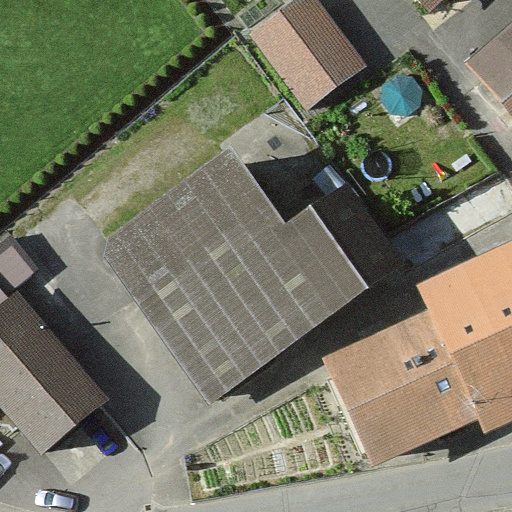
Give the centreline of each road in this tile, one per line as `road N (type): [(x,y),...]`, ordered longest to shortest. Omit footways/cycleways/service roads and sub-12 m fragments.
road 1 (tertiary): [(319,511),(511,472)]
road 2 (residential): [(511,143),(416,41)]
